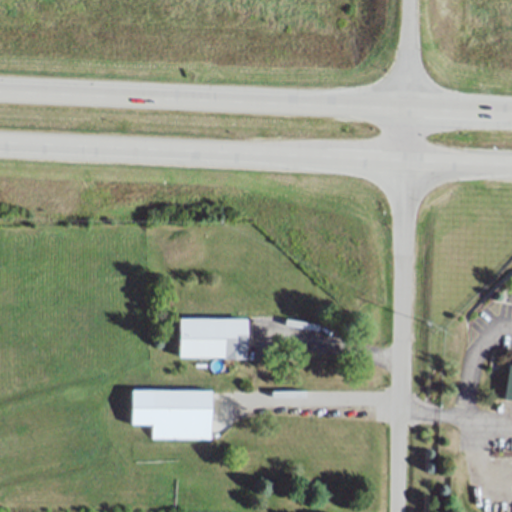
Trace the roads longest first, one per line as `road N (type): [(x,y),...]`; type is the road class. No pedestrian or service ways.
road 1 (residential): [(400,511),(407,0)]
road 2 (trunk): [(406,114),(0,92)]
road 3 (trunk): [(0,145),(405,165)]
